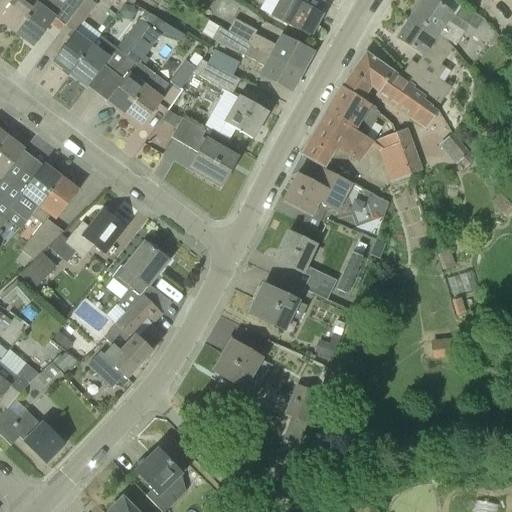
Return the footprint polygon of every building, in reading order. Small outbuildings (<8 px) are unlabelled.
[(14,0),(0,19),(0,21),(16,34),(41,0),(14,0)] [(59,32),(64,26),(83,0),(64,0),(61,5),(54,0),(41,0),(16,34),(33,47),(50,25),(59,32)] [(88,0),(83,0),(64,26),(74,34),(96,5),(88,0)] [(278,0),(270,16),(310,37),(322,15),(298,2),(299,0),(278,0)] [(431,0),(422,0),(411,18),(437,35),(444,40),(454,46),(464,33),(446,22),(452,13),(431,0)] [(133,7),(125,5),(120,11),(122,19),(130,21),(136,15),(133,7)] [(497,36),(482,20),(460,5),(453,16),(474,30),(470,36),(489,48),(497,36)] [(91,46),(70,75),(87,88),(103,66),(112,73),(125,57),(148,27),(154,18),(144,12),(115,49),(99,37),(91,47),(91,46)] [(112,19),(108,16),(98,30),(102,33),(112,19)] [(437,35),(411,18),(397,39),(434,64),(448,44),(444,40),(437,35)] [(233,20),(226,31),(302,74),(313,53),(279,37),(275,45),(253,34),(255,31),(233,20)] [(159,36),(159,37),(179,43),(184,36),(167,26),(159,36)] [(148,27),(125,57),(136,66),(143,57),(159,37),(159,36),(148,27)] [(302,74),(226,31),(219,27),(213,39),(258,63),(257,64),(263,67),(259,75),(292,91),(302,74)] [(91,46),(74,34),(52,62),(70,75),(91,46)] [(496,43),(489,51),(499,59),(505,50),(496,43)] [(204,60),(226,72),(233,60),(209,49),(204,60)] [(194,54),(187,63),(194,68),(195,68),(201,61),(202,59),(194,54)] [(408,83),(410,80),(402,72),(399,77),(374,60),(375,60),(373,58),(372,59),(365,54),(342,88),(360,101),(370,87),(411,116),(409,120),(424,131),(436,113),(428,107),(429,106),(422,101),(424,98),(413,90),(414,88),(408,83)] [(511,59),(506,54),(499,62),(511,72),(511,59)] [(106,102),(124,116),(145,86),(153,75),(143,67),(148,60),(143,57),(136,66),(125,57),(112,73),(122,80),(106,102)] [(194,68),(187,63),(187,64),(183,61),(168,82),(179,91),(192,73),(194,68)] [(195,68),(194,68),(192,73),(230,96),(239,80),(225,73),(201,61),(195,68)] [(437,80),(437,79),(415,65),(409,61),(402,72),(410,80),(429,103),(443,83),(437,80)] [(145,86),(124,116),(141,129),(163,100),(158,97),(167,86),(153,75),(145,86)] [(341,88),(324,118),(362,139),(377,114),(374,111),(360,101),(342,88),(341,88)] [(225,124),(239,132),(238,133),(240,134),(240,133),(251,139),(267,113),(240,97),(225,124)] [(180,119),(167,111),(162,120),(175,128),(180,119)] [(324,118),(314,135),(302,157),(322,168),(332,152),(354,166),(370,144),(362,139),(324,118)] [(236,158),(201,138),(204,132),(182,119),(171,138),(199,154),(191,167),(221,185),(236,158)] [(398,146),(409,175),(421,171),(406,129),(394,134),(398,146)] [(389,149),(398,146),(394,134),(385,137),(389,149)] [(452,134),(441,144),(456,160),(468,150),(452,134)] [(24,151),(7,138),(0,146),(0,176),(3,179),(24,151)] [(409,175),(398,146),(389,149),(381,151),(392,182),(409,175)] [(467,153),(458,161),(464,168),(474,160),(467,153)] [(22,193),(39,207),(60,178),(43,165),(22,193)] [(322,168),(314,183),(297,174),(282,202),(309,216),(304,226),(314,231),(323,213),(333,210),(337,212),(352,184),(322,168)] [(21,252),(32,260),(46,248),(60,235),(62,233),(46,220),(50,215),(56,220),(78,192),(60,178),(39,207),(32,216),(41,223),(19,251),(21,252)] [(511,205),(500,192),(489,201),(506,220),(511,213),(511,205)] [(13,203),(5,196),(0,202),(0,216),(2,218),(13,203)] [(46,248),(65,263),(75,253),(83,259),(94,245),(105,253),(124,228),(102,211),(89,228),(82,222),(67,241),(60,235),(46,248)] [(309,277),(303,290),(311,294),(326,301),(336,281),(305,267),(315,246),(288,233),(274,261),(309,277)] [(385,245),(376,241),(370,257),(379,260),(385,245)] [(433,247),(441,271),(455,266),(446,242),(433,247)] [(115,306),(128,315),(143,297),(145,299),(152,290),(148,286),(167,262),(143,243),(124,268),(121,265),(111,279),(126,291),(115,306)] [(357,243),(352,254),(361,257),(365,246),(357,243)] [(15,261),(24,268),(32,260),(21,252),(15,261)] [(335,290),(345,295),(361,257),(351,253),(335,290)] [(18,273),(33,289),(46,276),(32,260),(24,268),(18,273)] [(311,294),(303,290),(277,278),(271,290),(262,286),(249,314),(283,330),(290,317),(298,321),(311,294)] [(0,295),(0,298),(5,304),(17,294),(26,305),(34,298),(18,280),(0,295)] [(143,297),(128,315),(104,338),(112,346),(103,355),(99,352),(87,366),(111,389),(123,376),(127,379),(152,352),(136,336),(132,340),(129,336),(146,319),(152,324),(161,314),(145,299),(143,297)] [(460,299),(451,302),(456,317),(465,314),(460,299)] [(10,321),(5,318),(0,323),(0,326),(3,329),(10,321)] [(267,342),(246,331),(242,339),(263,350),(267,342)] [(73,345),(58,333),(52,339),(67,352),(73,345)] [(315,354),(318,355),(318,357),(331,362),(336,348),(339,340),(333,337),(330,346),(323,343),(319,342),(315,354)] [(231,343),(214,372),(243,388),(260,359),(231,343)] [(456,343),(431,346),(433,359),(457,357),(456,343)] [(63,373),(70,369),(71,370),(78,363),(65,352),(59,358),(57,356),(52,362),(63,373)] [(38,375),(35,377),(44,386),(59,371),(50,363),(38,375)] [(18,394),(26,386),(14,377),(0,364),(0,403),(6,409),(7,408),(18,394)] [(330,392),(337,371),(328,368),(320,388),(330,392)] [(301,387),(289,418),(306,424),(318,393),(301,387)] [(17,420),(6,409),(0,416),(0,436),(10,447),(19,438),(46,464),(64,446),(41,423),(39,425),(26,411),(17,420)] [(299,444),(306,424),(289,418),(282,437),(299,444)] [(327,428),(320,443),(338,453),(346,438),(327,428)] [(248,444),(240,456),(254,466),(263,455),(248,444)] [(144,497),(159,511),(164,511),(184,493),(180,475),(180,474),(157,450),(135,471),(152,489),(144,497)] [(136,511),(122,498),(108,511),(136,511)]
